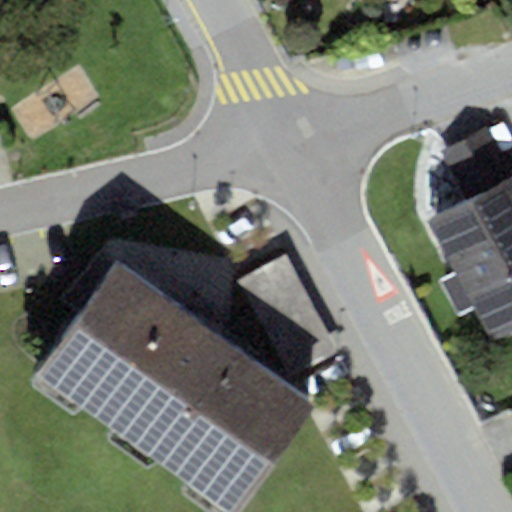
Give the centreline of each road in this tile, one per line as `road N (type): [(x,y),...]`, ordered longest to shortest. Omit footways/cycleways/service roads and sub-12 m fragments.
road 1 (residential): [(490,511),(289,141)]
road 2 (residential): [(0,210),(289,141)]
road 3 (residential): [(289,141),(511,63)]
road 4 (residential): [(289,141),(213,0)]
